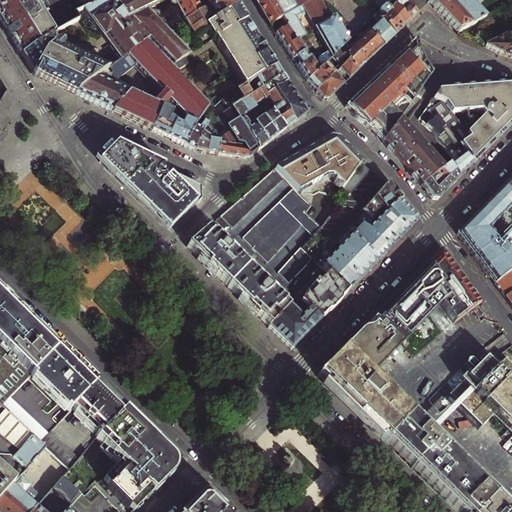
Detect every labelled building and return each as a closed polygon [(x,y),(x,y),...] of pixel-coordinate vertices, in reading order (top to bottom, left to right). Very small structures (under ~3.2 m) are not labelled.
[(22,55),(53,35),(31,0),(0,0),(0,19),(6,30),(22,55)] [(103,0),(99,2),(84,8),(88,16),(121,61),(146,41),(150,38),(173,63),(187,54),(146,12),(168,0),(186,0),(103,0)] [(186,0),(168,0),(172,7),(173,7),(174,7),(175,7),(176,7),(201,46),(212,39),(204,26),(196,13),(201,10),(200,8),(195,0),(206,0),(208,4),(210,6),(220,0),(186,0)] [(234,0),(220,0),(210,6),(208,7),(211,12),(214,10),(217,14),(213,16),(212,15),(208,17),(204,9),(201,10),(196,13),(204,26),(238,6),(234,0)] [(270,26),(282,18),(271,0),(268,0),(258,6),(264,16),(270,26)] [(324,65),(327,62),(338,52),(347,44),(348,42),(334,18),(330,20),(318,0),(271,0),(282,18),(288,28),(296,40),(306,34),(297,20),(306,14),(328,52),(318,57),(317,61),(321,68),(324,65)] [(375,6),(380,11),(382,10),(384,7),(392,0),(377,0),(375,3),(375,6)] [(403,0),(400,0),(394,6),(408,22),(413,17),(417,14),(403,0)] [(425,0),(432,7),(434,9),(443,0),(425,0)] [(443,0),(434,9),(447,23),(458,34),(462,32),(462,31),(486,18),(475,6),(480,0),(443,0)] [(257,36),(238,6),(204,26),(212,39),(243,88),(245,86),(255,80),(276,66),(272,61),(266,51),(257,36)] [(382,10),(401,30),(406,24),(408,22),(394,6),(388,11),(384,7),(382,10)] [(383,29),(392,38),(395,35),(399,32),(401,30),(382,10),(380,11),(373,18),(376,22),(380,21),(386,27),(383,29)] [(282,18),(270,26),(276,35),(288,28),(282,18)] [(363,28),(382,48),(389,41),(392,38),(383,29),(386,27),(380,21),(376,22),(373,18),(363,28)] [(296,40),(288,28),(276,35),(280,42),(293,61),(300,57),(305,53),(296,40)] [(350,47),(347,44),(338,52),(346,62),(356,72),(366,63),(379,51),(382,48),(363,28),(353,37),(356,41),(350,47)] [(511,37),(509,30),(479,46),(495,53),(502,57),(511,60),(511,37)] [(76,95),(106,72),(65,54),(53,35),(22,55),(34,75),(42,80),(68,91),(76,95)] [(201,119),(202,116),(208,108),(204,103),(146,41),(121,61),(106,72),(115,83),(119,80),(122,77),(136,66),(162,94),(153,106),(129,95),(112,112),(125,118),(145,129),(152,132),(162,110),(181,120),(196,127),(199,122),(201,119)] [(363,125),(381,143),(392,131),(399,121),(399,120),(391,111),(397,106),(399,107),(400,106),(404,104),(408,100),(411,103),(435,68),(433,66),(430,66),(427,65),(426,66),(422,61),(414,52),(404,51),(389,66),(345,107),(353,114),(354,116),(355,118),(357,120),(359,122),(363,125)] [(340,68),(346,62),(338,52),(327,62),(330,65),(333,61),(340,68)] [(306,82),(317,72),(305,53),(300,57),(293,61),(296,65),(296,66),(306,82)] [(356,72),(346,62),(340,68),(333,75),(315,92),(323,100),(328,100),(337,91),(343,85),(336,77),(341,72),(349,80),(352,76),(356,72)] [(324,65),(321,68),(317,72),(306,82),(314,90),(315,92),(333,75),(324,65)] [(276,66),(255,80),(259,85),(256,87),(255,88),(258,92),(264,88),(266,87),(282,77),(281,75),(278,71),(276,66)] [(112,112),(129,95),(134,90),(123,83),(120,81),(119,80),(115,83),(106,72),(76,95),(96,104),(112,112)] [(282,77),(266,87),(269,91),(265,93),(267,96),(273,92),(287,84),(286,83),(284,80),(282,77)] [(288,86),(287,84),(273,92),(294,123),(306,114),(306,113),(294,95),(288,86)] [(458,147),(472,165),(496,141),(511,124),(511,85),(440,90),(432,101),(442,107),(468,140),(458,147)] [(251,96),(245,86),(243,88),(236,93),(242,102),(251,96)] [(290,126),(294,123),(273,92),(267,96),(265,93),(264,91),(265,90),(264,88),(258,92),(264,101),(265,103),(270,100),(276,109),(271,111),(285,131),(290,126)] [(258,92),(251,96),(242,102),(239,104),(246,114),(255,108),(255,107),(264,101),(258,92)] [(239,104),(242,102),(236,93),(228,98),(227,96),(219,102),(226,112),(231,109),(239,104)] [(454,162),(448,167),(458,179),(467,170),(472,165),(458,147),(468,140),(442,107),(432,101),(425,111),(434,119),(425,129),(454,162)] [(239,104),(231,109),(258,152),(263,148),(267,144),(255,127),(253,128),(252,127),(250,129),(248,127),(248,125),(245,120),(243,119),(241,120),(240,118),(246,114),(239,104)] [(252,156),(258,152),(231,109),(226,112),(220,115),(228,128),(249,159),(252,156)] [(161,136),(167,139),(174,124),(178,126),(181,120),(162,110),(152,132),(161,136)] [(253,124),(255,127),(267,144),(273,140),(278,136),(283,132),(285,131),(271,111),(264,117),(264,116),(253,124)] [(196,127),(181,120),(178,126),(174,124),(167,139),(175,143),(183,147),(196,127)] [(392,131),(381,143),(389,151),(392,153),(395,156),(402,165),(421,186),(444,170),(399,121),(392,131)] [(198,140),(207,128),(208,127),(199,122),(196,127),(183,147),(189,150),(194,153),(198,140)] [(205,154),(208,143),(214,134),(207,128),(198,140),(194,153),(200,154),(205,154)] [(218,131),(217,132),(216,131),(214,134),(208,143),(219,144),(217,156),(234,159),(243,160),(247,159),(249,159),(228,128),(227,129),(225,130),(229,136),(226,138),(218,131)] [(275,170),(286,181),(296,192),(298,193),(326,177),(333,179),(343,189),(361,165),(337,139),(329,139),(322,143),(284,165),(275,170)] [(211,155),(217,156),(219,144),(208,143),(205,154),(211,155)] [(111,146),(97,160),(121,184),(168,229),(200,202),(199,189),(153,166),(111,146)] [(361,165),(343,189),(342,191),(350,197),(369,172),(365,168),(361,165)] [(444,170),(421,186),(427,195),(431,200),(437,201),(448,189),(458,179),(448,167),(444,170)] [(275,170),(217,221),(224,229),(228,225),(232,229),(286,181),(275,170)] [(494,230),(511,209),(511,177),(456,234),(464,245),(475,259),(500,241),(494,230)] [(396,192),(389,183),(355,221),(360,225),(363,228),(383,209),(386,212),(398,203),(402,200),(396,192)] [(298,193),(296,192),(242,239),(267,263),(301,226),(312,237),(316,232),(320,228),(305,213),(311,204),(306,199),(305,200),(298,193)] [(408,213),(398,203),(386,212),(367,232),(363,228),(360,225),(350,236),(377,262),(397,242),(416,222),(408,213)] [(245,267),(207,229),(186,247),(205,266),(255,315),(268,328),(287,308),(248,269),(250,267),(248,265),(245,267)] [(365,275),(377,262),(350,236),(345,231),(331,246),(316,232),(312,237),(301,249),(315,264),(327,275),(346,294),(365,275)] [(511,232),(500,241),(475,259),(494,286),(511,273),(511,251),(511,250),(511,232)] [(315,264),(301,249),(278,274),(288,285),(307,266),(310,269),(315,264)] [(453,269),(440,251),(427,265),(438,280),(453,269)] [(461,279),(453,269),(438,280),(427,265),(423,269),(382,311),(374,319),(401,346),(407,352),(420,339),(418,337),(428,326),(429,326),(435,320),(439,316),(439,317),(455,304),(459,309),(458,310),(464,316),(479,303),(474,297),(461,279)] [(511,273),(494,286),(500,294),(504,299),(511,292),(511,273)] [(346,294),(327,275),(315,287),(314,286),(307,292),(309,293),(301,301),(320,320),(341,299),(346,294)] [(11,303),(0,292),(0,406),(1,408),(10,399),(31,376),(58,349),(45,337),(11,303)] [(320,320),(301,301),(297,298),(287,308),(268,328),(290,351),(294,346),(308,333),(320,320)] [(401,346),(374,319),(361,333),(344,350),(370,377),(401,346)] [(67,358),(58,349),(31,376),(69,413),(72,410),(96,386),(87,378),(67,358)] [(370,377),(344,350),(317,377),(351,410),(364,423),(384,443),(411,416),(370,377)] [(478,432),(497,413),(511,427),(511,371),(503,362),(492,374),(482,364),(476,369),(472,365),(471,364),(469,364),(468,364),(467,364),(466,365),(465,366),(465,367),(464,368),(464,369),(465,370),(470,375),(445,400),(478,432)] [(111,402),(96,386),(72,410),(83,420),(80,423),(87,429),(89,426),(100,437),(123,413),(111,402)] [(48,435),(10,399),(1,408),(32,437),(39,443),(48,435)] [(0,500),(13,484),(0,472),(0,454),(8,454),(12,459),(32,437),(1,408),(0,406),(0,500)] [(140,430),(123,413),(100,437),(96,440),(99,443),(98,445),(100,447),(99,449),(111,461),(112,460),(113,460),(140,430)] [(411,416),(384,443),(399,457),(452,509),(455,511),(479,511),(494,497),(432,436),(419,424),(411,416)] [(170,459),(140,430),(113,460),(118,466),(103,482),(108,487),(106,489),(119,502),(129,511),(132,511),(148,497),(151,494),(170,475),(169,474),(171,470),(171,464),(170,460),(170,459)] [(39,443),(45,448),(68,470),(79,459),(50,432),(48,435),(39,443)] [(12,459),(26,470),(45,448),(39,443),(32,437),(12,459)] [(13,484),(0,500),(0,511),(32,511),(35,509),(30,504),(34,498),(34,496),(36,494),(29,488),(31,486),(21,476),(13,484)] [(47,511),(38,511),(35,509),(32,511),(66,511),(80,497),(61,479),(46,496),(55,503),(47,511)] [(209,497),(199,498),(185,511),(223,511),(217,505),(209,497)] [(509,511),(494,497),(479,511),(509,511)]
